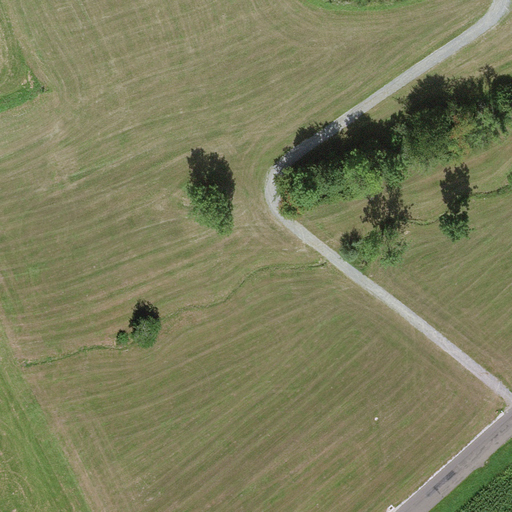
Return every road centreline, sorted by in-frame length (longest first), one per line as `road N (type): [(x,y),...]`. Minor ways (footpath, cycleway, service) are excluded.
road 1 (track): [(506,0),(495,22),(294,159),(270,190),(279,212),(319,247),(511,399)]
road 2 (unclassified): [(511,427),(417,511)]
